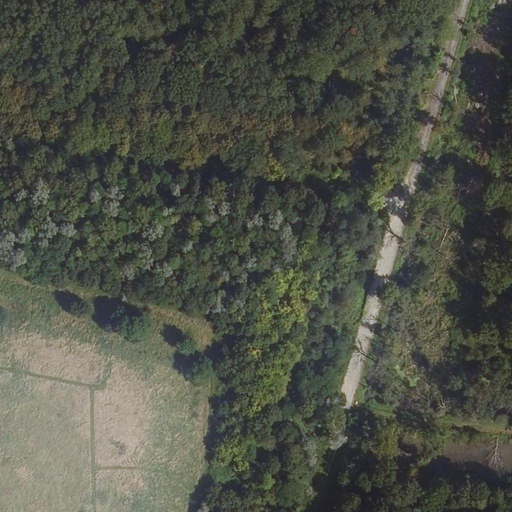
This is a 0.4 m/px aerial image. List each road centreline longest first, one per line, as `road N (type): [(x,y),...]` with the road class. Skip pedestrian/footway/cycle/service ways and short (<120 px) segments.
road 1 (track): [(398,197),(0,135)]
road 2 (track): [(307,511),(398,197)]
road 3 (track): [(398,197),(457,0)]
